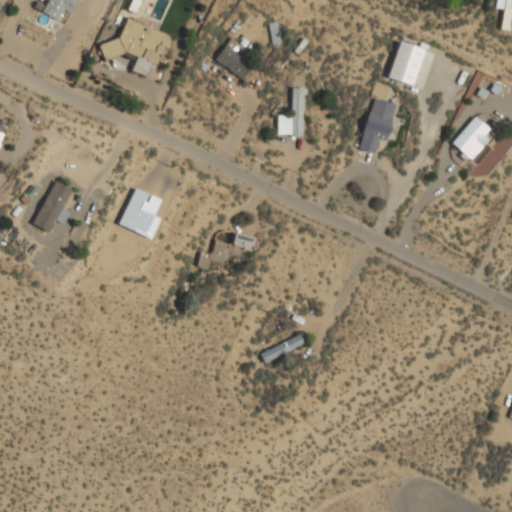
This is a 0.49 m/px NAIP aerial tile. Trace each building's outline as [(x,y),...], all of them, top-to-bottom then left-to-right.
[(76,1),(74,0),(47,0),(41,13),(64,24),(76,1)] [(511,0),(497,0),(497,8),(503,8),(501,30),(511,31),(511,0)] [(145,76),(149,66),(159,63),(170,36),(126,19),(118,38),(99,44),(104,60),(125,53),(135,57),(130,71),(145,76)] [(272,45),(280,43),(276,22),(268,23),(272,45)] [(242,80),(253,64),(241,55),(245,50),(229,38),(214,59),(242,80)] [(423,50),(398,41),(386,77),(410,86),(423,50)] [(476,94),(493,104),(499,92),(481,83),(476,94)] [(302,136),(303,88),(290,87),(289,115),(277,115),(277,135),(302,136)] [(379,155),(394,104),(373,97),(358,149),(379,155)] [(455,155),(464,163),(491,130),(474,116),(452,143),(460,149),(455,155)] [(61,208),(71,189),(54,180),(31,224),(47,232),(53,221),(61,226),(68,212),(61,208)] [(214,241),(211,255),(199,252),(196,267),(208,270),(210,261),(225,264),(227,254),(239,257),(241,249),(250,251),(253,238),(233,234),(230,245),(214,241)] [(307,341),(303,332),(259,353),(263,363),(307,341)]
